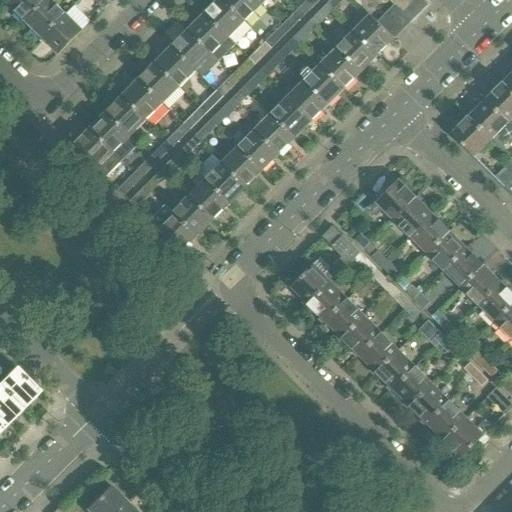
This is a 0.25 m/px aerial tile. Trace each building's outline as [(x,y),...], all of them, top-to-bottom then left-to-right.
[(14,0),(8,6),(24,22),(46,0),(14,0)] [(46,0),(24,22),(41,38),(66,14),(51,0),(46,0)] [(92,0),(102,10),(103,10),(109,4),(104,0),(92,0)] [(221,0),(218,0),(203,15),(228,39),(244,22),(221,0)] [(253,0),(221,0),(244,22),(260,6),(253,0)] [(319,0),(307,0),(302,5),(308,12),(319,0)] [(331,0),(326,5),(332,12),(343,0),(331,0)] [(399,0),(394,5),(403,14),(416,0),(399,0)] [(422,0),(416,0),(403,14),(411,22),(428,5),(422,0)] [(332,12),(326,5),(314,17),(320,24),(332,12)] [(394,5),(386,14),(403,31),(411,22),(403,14),(394,5)] [(66,14),(41,38),(58,56),(82,31),(66,14)] [(293,14),(281,27),(287,33),(300,20),(293,14)] [(386,14),(377,22),(394,39),(403,31),(386,14)] [(187,31),(212,55),(219,62),(235,46),(228,39),(203,15),(187,31)] [(370,15),(353,32),(378,56),(394,39),(377,22),(370,15)] [(305,26),(294,38),(300,44),(312,32),(305,26)] [(287,33),(281,27),(270,38),(276,44),(287,33)] [(187,31),(171,48),(195,71),(212,55),(187,31)] [(353,32),(337,48),(361,72),(378,56),(353,32)] [(300,44),(294,38),(282,50),(288,56),(300,44)] [(261,47),(249,59),(255,65),(267,53),(261,47)] [(171,48),(155,64),(179,88),(195,71),(171,48)] [(337,48),(320,66),(344,89),(361,72),(337,48)] [(255,65),(249,59),(237,71),(243,77),(255,65)] [(273,59),(261,71),(267,77),(279,65),(273,59)] [(155,64),(138,80),(162,104),(179,88),(155,64)] [(320,66),(304,82),(328,106),(344,89),(320,66)] [(267,77),(261,71),(249,83),(255,89),(267,77)] [(502,83),(502,84),(511,93),(511,73),(507,78),(508,79),(503,83),(502,82),(502,83)] [(138,80),(122,97),(146,121),(162,104),(138,80)] [(228,80),(216,92),(222,98),(234,86),(228,80)] [(304,82),(287,98),(311,122),(328,106),(304,82)] [(485,100),(485,101),(511,128),(511,93),(502,84),(490,95),(491,96),(486,100),(485,99),(485,100)] [(222,98),(216,92),(204,104),(210,110),(222,98)] [(240,92),(228,104),(234,110),(246,98),(240,92)] [(122,97),(105,113),(130,137),(146,121),(122,97)] [(287,98),(271,114),(295,138),(311,122),(287,98)] [(468,117),(468,118),(490,141),(492,139),(502,150),(511,139),(511,128),(485,101),(473,112),(474,113),(469,117),(468,116),(468,117)] [(234,110),(228,104),(216,116),(222,122),(234,110)] [(105,113),(89,130),(113,154),(130,137),(105,113)] [(195,113),(183,125),(189,131),(201,119),(195,113)] [(271,114),(255,131),(279,154),(295,138),(271,114)] [(490,141),(468,118),(456,129),(457,130),(452,134),(451,133),(451,134),(470,153),(469,154),(474,158),(475,157),(474,157),(490,141)] [(248,138),(239,147),(263,171),(279,154),(255,131),(247,122),(239,130),(248,138)] [(189,131),(183,125),(171,137),(177,143),(189,131)] [(207,125),(195,137),(201,143),(213,131),(207,125)] [(113,154),(89,130),(73,146),(96,170),(113,154)] [(201,143),(195,137),(183,148),(189,155),(201,143)] [(163,145),(151,157),(157,163),(169,151),(163,145)] [(239,147),(222,164),(246,188),(263,171),(239,147)] [(157,163),(151,157),(138,170),(145,175),(157,163)] [(174,157),(162,169),(168,175),(180,163),(174,157)] [(222,164),(206,180),(230,204),(246,188),(222,164)] [(168,175),(162,169),(150,181),(156,187),(168,175)] [(198,187),(189,196),(213,220),(230,204),(206,180),(200,175),(193,182),(198,187)] [(130,178),(118,190),(124,196),(136,184),(130,178)] [(375,203),(392,221),(416,197),(415,197),(403,185),(403,186),(399,181),(400,180),(399,180),(379,199),(375,203)] [(511,181),(510,180),(504,186),(503,186),(503,187),(511,195),(511,181)] [(129,202),(135,208),(148,196),(142,190),(129,202)] [(189,196),(172,213),(196,237),(213,220),(189,196)] [(392,221),(409,237),(432,214),(420,203),(416,198),(417,197),(416,197),(392,221)] [(196,237),(172,213),(156,230),(180,254),(196,237)] [(409,237),(426,255),(449,232),(450,231),(449,231),(437,219),(437,220),(433,215),(433,214),(432,214),(409,237)] [(307,305),(307,306),(331,282),(354,259),(360,253),(342,235),(340,238),(333,231),(326,238),(333,245),(331,247),(342,258),(324,275),(314,265),(290,288),(291,289),(291,288),(303,300),(308,305),(307,305)] [(426,255),(443,271),(466,248),(454,236),(449,232),(426,255)] [(354,240),(363,250),(370,243),(361,234),(354,240)] [(443,271),(460,289),(484,265),(483,265),(471,253),(471,254),(467,249),(467,248),(466,248),(443,271)] [(371,258),(380,267),(387,260),(378,251),(371,258)] [(354,259),(371,276),(377,270),(360,253),(354,259)] [(387,260),(380,267),(389,276),(396,269),(387,260)] [(460,289),(477,305),(500,282),(488,270),(488,271),(484,266),(484,265),(460,289)] [(371,276),(388,293),(394,287),(377,270),(371,276)] [(320,317),(324,321),(347,298),(331,282),(307,306),(308,306),(308,305),(320,318),(320,317)] [(477,305),(494,323),(511,304),(511,294),(505,287),(505,288),(501,283),(501,282),(500,282),(477,305)] [(405,292),(414,301),(421,294),(412,285),(405,292)] [(388,293),(405,310),(411,304),(394,287),(388,293)] [(421,294),(414,301),(423,310),(430,303),(421,294)] [(341,340),(365,316),(347,298),(324,321),(325,322),(324,323),(325,323),(337,335),(337,334),(342,339),(341,340)] [(411,304),(405,310),(414,319),(420,313),(411,304)] [(511,304),(494,323),(511,339),(511,338),(511,304)] [(358,357),(382,333),(365,316),(341,340),(342,340),(354,352),(354,351),(359,356),(358,357)] [(439,325),(448,334),(454,328),(445,319),(439,325)] [(435,348),(439,344),(445,338),(428,321),(418,331),(435,348)] [(454,328),(448,334),(457,343),(463,337),(454,328)] [(371,368),(376,373),(399,350),(382,333),(358,357),(359,357),(371,369),(371,368)] [(445,338),(439,344),(447,353),(454,347),(445,338)] [(388,385),(393,390),(416,367),(399,350),(376,373),(375,374),(376,374),(388,386),(388,385)] [(473,360),(482,369),(489,362),(480,353),(473,360)] [(489,362),(482,369),(491,378),(498,371),(489,362)] [(464,369),(473,378),(479,372),(470,363),(464,369)] [(405,402),(410,407),(433,384),(416,367),(393,390),(392,391),(393,391),(405,402)] [(0,387),(22,409),(22,408),(38,393),(39,392),(14,368),(13,368),(14,369),(0,382),(0,387)] [(479,372),(473,378),(482,387),(488,381),(479,372)] [(511,380),(508,377),(500,385),(499,385),(511,398),(511,380)] [(422,419),(427,424),(450,401),(433,384),(410,407),(409,408),(410,408),(410,407),(422,419)] [(0,419),(6,425),(21,409),(22,409),(0,387),(0,419)] [(487,397),(495,405),(505,415),(511,408),(511,404),(496,389),(487,397)] [(443,441),(443,442),(467,418),(450,401),(427,424),(426,425),(427,425),(439,436),(444,441),(443,441)] [(467,418),(443,442),(444,441),(456,453),(461,458),(460,458),(461,459),(480,440),(491,430),(483,422),(477,428),(467,418)] [(85,510),(87,511),(117,511),(127,503),(109,486),(85,510)] [(117,511),(135,511),(127,503),(117,511)]
